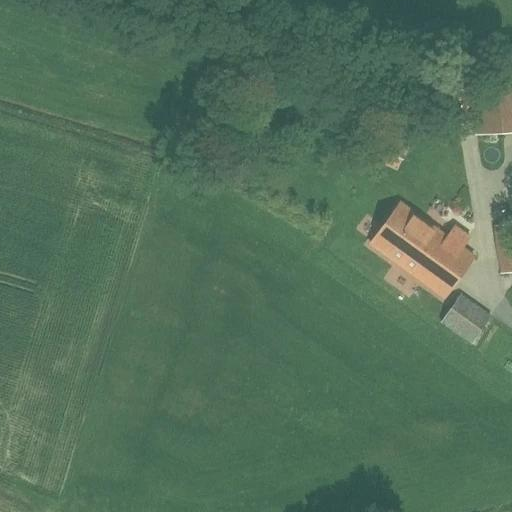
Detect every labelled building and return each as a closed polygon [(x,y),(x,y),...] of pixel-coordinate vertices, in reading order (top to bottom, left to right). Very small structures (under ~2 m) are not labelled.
[(474,136),(511,134),(511,83),(472,86),(474,136)] [(265,133),(275,110),(251,100),(241,123),(265,133)] [(402,161),(415,132),(386,118),(373,147),(402,161)] [(444,298),(474,258),(462,249),(469,238),(455,227),(447,238),(400,204),(370,244),(444,298)] [(511,272),(511,223),(494,226),(501,274),(511,272)] [(471,316),(453,340),(467,350),(484,326),(471,316)]
